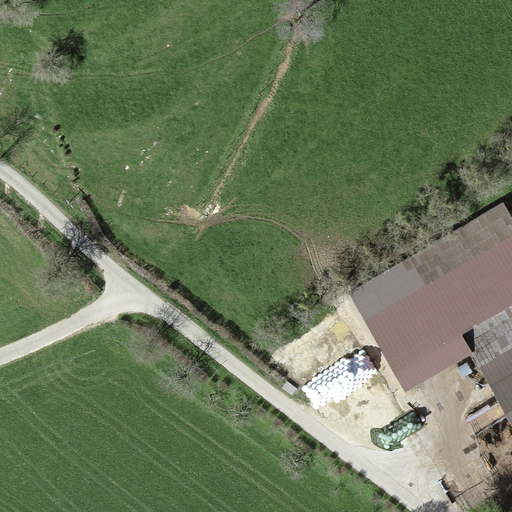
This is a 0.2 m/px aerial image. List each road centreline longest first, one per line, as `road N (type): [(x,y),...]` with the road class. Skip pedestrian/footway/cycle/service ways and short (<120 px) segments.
road 1 (track): [(424,511),(139,293),(0,166)]
road 2 (track): [(139,293),(0,358)]
